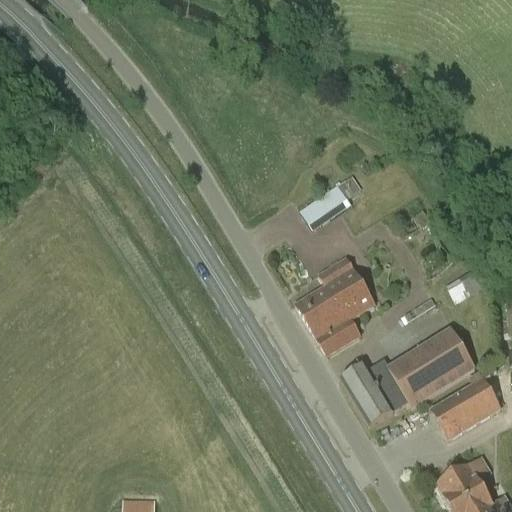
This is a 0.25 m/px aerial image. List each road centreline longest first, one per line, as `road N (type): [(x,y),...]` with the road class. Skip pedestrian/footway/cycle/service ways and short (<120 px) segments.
road 1 (primary): [(356,511),(115,131),(0,1)]
road 2 (unclassified): [(396,511),(200,176),(149,101),(61,0)]
